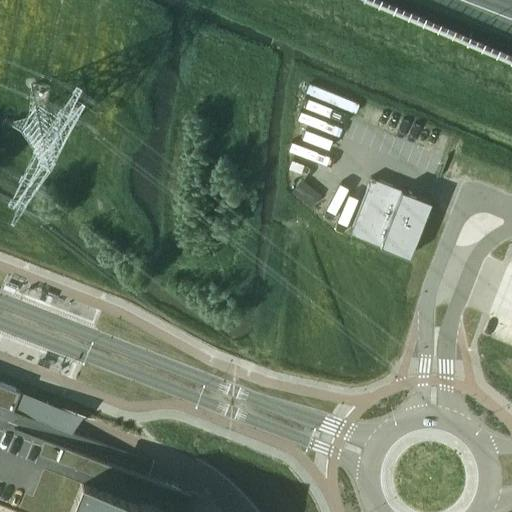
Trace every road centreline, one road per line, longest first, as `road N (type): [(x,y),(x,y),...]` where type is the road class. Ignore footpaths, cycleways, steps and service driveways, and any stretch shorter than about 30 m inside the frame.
road 1 (tertiary): [(378,443),(0,300)]
road 2 (tertiary): [(0,323),(368,469)]
road 3 (residential): [(511,210),(482,200),(458,216),(428,294),(419,417)]
road 4 (residential): [(446,418),(450,322),(478,252),(511,227)]
